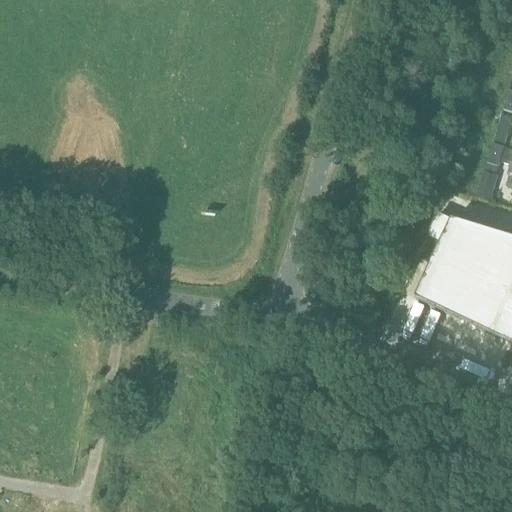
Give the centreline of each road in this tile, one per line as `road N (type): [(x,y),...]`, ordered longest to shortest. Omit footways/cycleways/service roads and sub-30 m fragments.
road 1 (unclassified): [(277,320),(367,0)]
road 2 (unclassified): [(277,320),(0,277)]
road 3 (unclassified): [(511,411),(277,320)]
